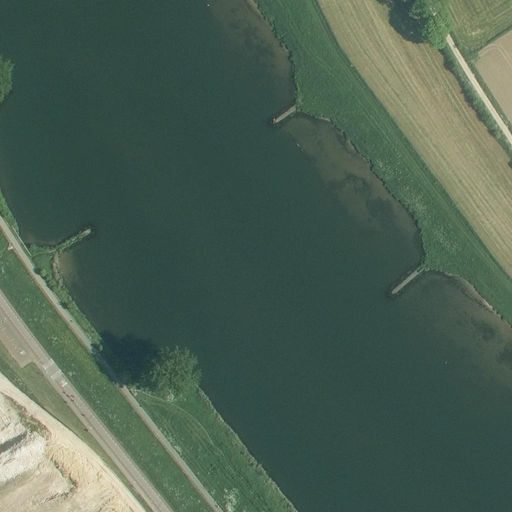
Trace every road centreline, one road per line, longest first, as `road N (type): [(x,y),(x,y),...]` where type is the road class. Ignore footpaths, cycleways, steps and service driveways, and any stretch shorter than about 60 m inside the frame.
road 1 (track): [(428,0),(511,140)]
road 2 (secondary): [(165,511),(64,384)]
